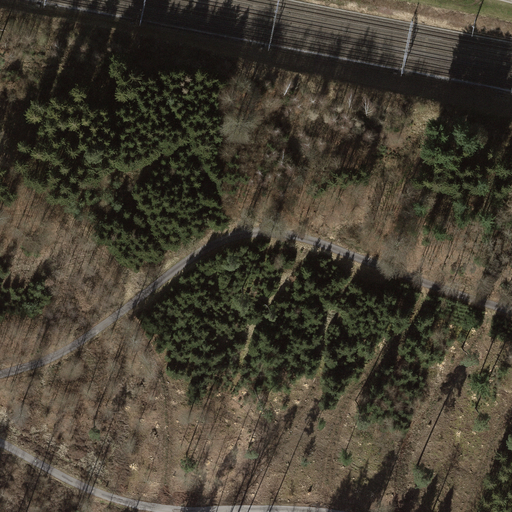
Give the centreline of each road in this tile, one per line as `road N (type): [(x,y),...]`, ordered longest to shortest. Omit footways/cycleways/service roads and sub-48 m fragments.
road 1 (track): [(0,375),(67,350),(193,256),(259,231),(295,235),(511,312)]
road 2 (track): [(0,442),(75,482),(152,506),(321,511)]
